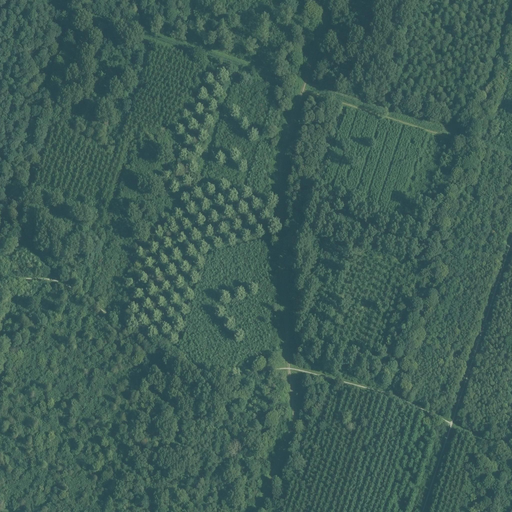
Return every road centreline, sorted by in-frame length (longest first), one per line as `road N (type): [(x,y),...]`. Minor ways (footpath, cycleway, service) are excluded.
road 1 (track): [(328,0),(281,177),(294,424),(258,511)]
road 2 (track): [(480,147),(283,80),(278,70),(49,0)]
road 3 (track): [(87,0),(19,231),(23,254),(55,280)]
